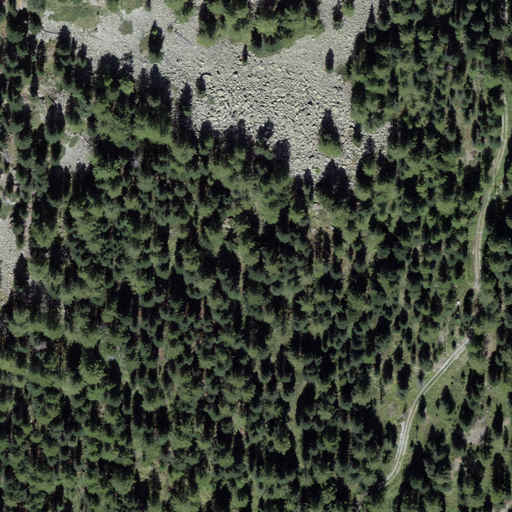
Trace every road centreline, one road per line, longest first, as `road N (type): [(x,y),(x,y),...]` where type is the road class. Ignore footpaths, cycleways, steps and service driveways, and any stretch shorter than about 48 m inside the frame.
road 1 (track): [(481,303),(505,0)]
road 2 (track): [(356,511),(396,469),(410,414),(467,343),(481,303)]
